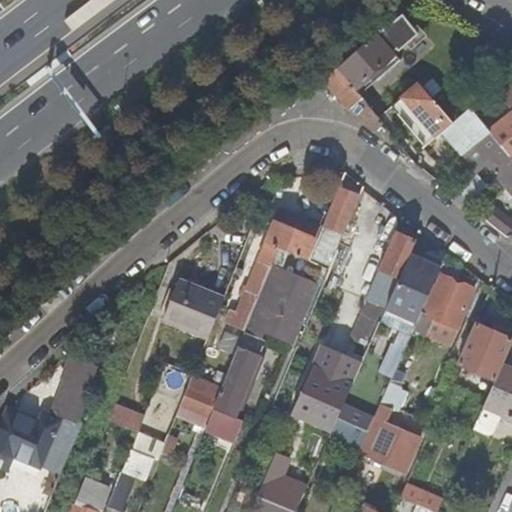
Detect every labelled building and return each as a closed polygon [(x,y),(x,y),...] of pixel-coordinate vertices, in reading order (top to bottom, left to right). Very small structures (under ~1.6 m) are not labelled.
[(400,14),(378,34),(391,49),(395,46),(397,49),(406,41),(416,33),(412,28),(400,14)] [(416,33),(406,41),(411,46),(425,34),(417,24),(412,28),(416,33)] [(378,80),(401,60),(391,49),(378,34),(340,69),(358,90),(373,75),(378,80)] [(352,110),(351,112),(394,147),(400,141),(358,90),(340,69),(319,87),(328,94),(333,89),(352,110)] [(511,82),(506,74),(502,74),(491,81),(511,109),(511,82)] [(437,138),(442,134),(445,131),(455,123),(440,106),(419,82),(402,97),(403,98),(393,107),(426,145),(436,137),(437,138)] [(445,131),(465,153),(473,145),(489,131),(471,108),(455,123),(445,131)] [(511,158),(511,112),(489,131),(511,158)] [(511,158),(489,131),(473,145),(511,192),(511,158)] [(347,172),(346,172),(308,260),(330,269),(338,249),(360,196),(349,191),(354,178),(347,172)] [(274,220),(315,238),(321,225),(280,207),(274,220)] [(511,221),(496,209),(487,220),(506,236),(511,228),(511,221)] [(306,259),(315,238),(274,220),(245,291),(258,297),(270,267),(275,254),(278,247),(306,259)] [(395,233),(366,300),(367,301),(387,309),(411,254),(417,242),(395,233)] [(275,254),(327,276),(330,269),(308,260),(306,259),(278,247),(275,254)] [(443,264),(429,257),(428,262),(411,254),(387,309),(417,324),(433,287),(443,264)] [(265,325),(267,326),(295,337),(316,286),(270,267),(258,297),(254,308),(269,314),(265,325)] [(452,348),(459,327),(474,290),(442,276),(436,288),(433,287),(417,324),(414,331),(429,338),(452,348)] [(163,320),(181,328),(197,288),(179,281),(163,320)] [(224,300),(197,288),(181,328),(167,363),(194,374),(224,300)] [(351,338),(370,347),(381,323),(387,309),(367,301),(351,338)] [(414,331),(417,324),(387,309),(381,323),(411,337),(414,331)] [(127,317),(119,310),(99,330),(98,334),(110,347),(111,345),(127,317)] [(231,364),(253,373),(259,355),(249,350),(255,337),(261,340),(267,326),(265,325),(250,318),(231,364)] [(459,364),(496,381),(503,366),(511,344),(511,339),(476,323),(459,364)] [(362,365),(321,347),(292,415),(331,432),(338,418),(338,417),(362,365)] [(76,405),(70,419),(78,422),(99,366),(87,360),(73,354),(62,378),(67,381),(59,399),(76,405)] [(229,369),(251,378),(253,373),(231,364),(229,369)] [(511,370),(503,366),(496,381),(484,408),(504,416),(511,419),(511,370)] [(251,378),(229,369),(223,385),(221,388),(213,408),(234,417),(251,378)] [(183,405),(210,416),(213,408),(221,388),(196,378),(193,387),(191,386),(183,405)] [(408,392),(391,384),(390,384),(381,403),(390,406),(400,411),(408,392)] [(76,405),(59,399),(53,417),(60,420),(61,416),(70,419),(76,405)] [(383,421),(390,406),(381,403),(375,417),(383,421)] [(145,416),(114,404),(108,420),(139,432),(145,416)] [(210,416),(183,405),(180,414),(197,422),(207,426),(210,416)] [(0,464),(7,468),(14,455),(41,466),(42,463),(62,471),(81,423),(78,422),(70,419),(61,416),(60,420),(53,417),(44,413),(39,421),(9,408),(8,410),(0,428),(0,464)] [(222,438),(234,443),(243,421),(234,417),(213,408),(210,416),(207,426),(205,428),(223,436),(222,438)] [(504,416),(484,408),(474,431),(487,437),(496,434),(504,416)] [(360,451),(366,431),(338,417),(338,418),(331,432),(329,437),(360,451)] [(421,437),(383,421),(367,457),(403,473),(401,477),(406,479),(408,474),(406,473),(421,437)] [(207,426),(197,422),(194,429),(199,431),(166,511),(171,511),(205,428),(207,426)] [(166,443),(139,432),(132,450),(155,460),(158,461),(162,452),(166,443)] [(178,441),(168,437),(166,443),(162,452),(172,456),(178,441)] [(124,511),(122,511),(135,479),(145,483),(155,460),(132,450),(106,511),(124,511)] [(275,453),(256,498),(287,511),(292,511),(304,486),(277,475),(285,457),(275,453)] [(71,511),(100,511),(111,486),(86,476),(71,511)] [(403,498),(443,509),(447,494),(407,484),(403,498)] [(287,511),(256,498),(249,511),(287,511)]
